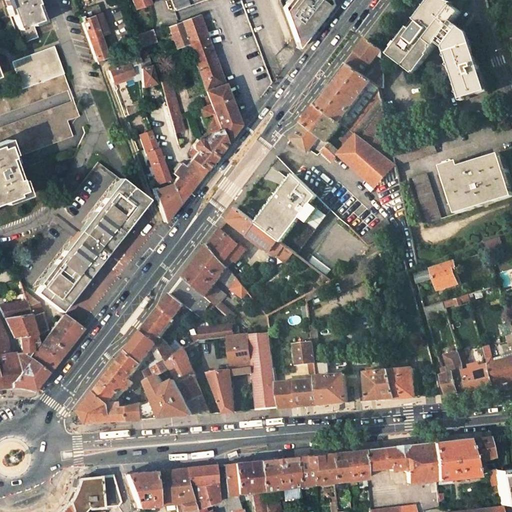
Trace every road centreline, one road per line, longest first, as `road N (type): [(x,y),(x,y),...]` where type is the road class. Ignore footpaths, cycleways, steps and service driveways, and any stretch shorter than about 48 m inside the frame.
road 1 (primary): [(45,435),(56,406),(363,0)]
road 2 (primary): [(350,0),(27,421)]
road 3 (primary): [(45,475),(78,461),(511,419)]
road 4 (primary): [(511,403),(49,442)]
road 5 (residential): [(0,235),(55,204),(91,140),(92,119),(49,0)]
